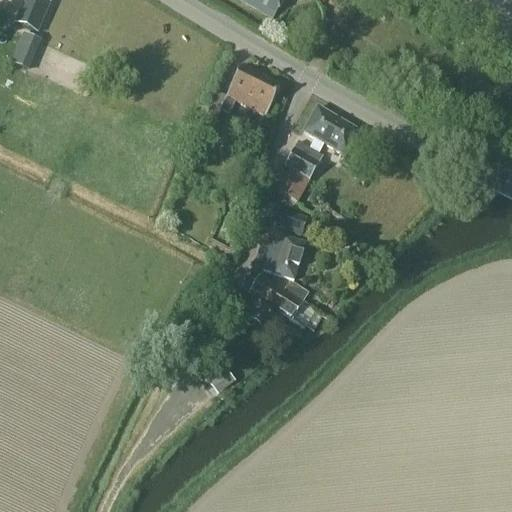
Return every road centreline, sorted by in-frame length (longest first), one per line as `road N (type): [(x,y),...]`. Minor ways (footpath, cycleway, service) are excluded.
road 1 (residential): [(101,511),(243,263),(278,143),(308,80)]
road 2 (tertiary): [(511,189),(308,80)]
road 3 (tertiary): [(308,80),(178,0)]
